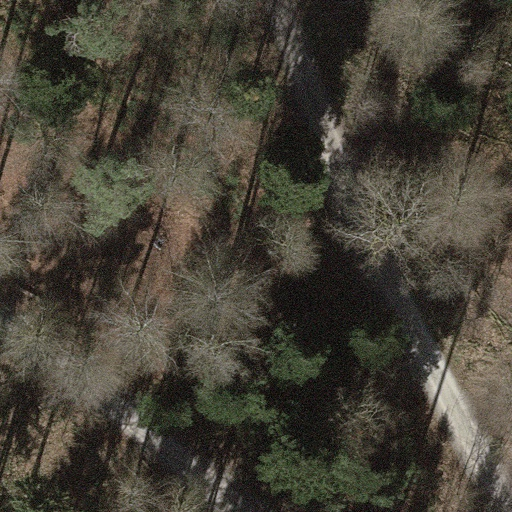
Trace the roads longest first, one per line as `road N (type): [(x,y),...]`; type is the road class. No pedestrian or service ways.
road 1 (track): [(279,0),(359,218),(410,330),(511,511)]
road 2 (track): [(254,511),(0,314)]
